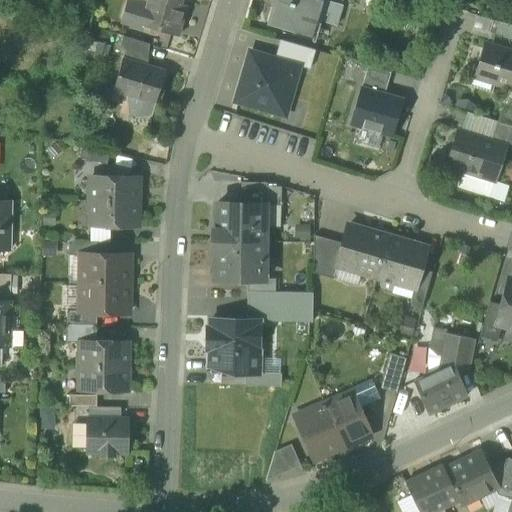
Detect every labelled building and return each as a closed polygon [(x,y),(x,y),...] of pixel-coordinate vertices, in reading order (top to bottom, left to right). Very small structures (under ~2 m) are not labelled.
[(147,0),(146,3),(145,7),(140,26),(175,37),(185,5),(173,2),(174,0),(147,0)] [(274,0),(268,25),(309,36),(313,20),(319,0),(274,0)] [(322,0),(319,0),(313,20),(317,21),(336,26),(342,6),(323,0),(322,0)] [(123,21),(140,26),(145,7),(128,2),(123,21)] [(495,35),(499,23),(475,16),(469,34),(493,41),(495,35)] [(312,37),(317,21),(313,20),(309,36),(312,37)] [(511,40),(511,25),(499,22),(499,23),(495,35),(511,40)] [(119,49),(125,51),(123,59),(141,65),(148,44),(123,36),(119,49)] [(309,69),(315,51),(280,40),(275,59),(299,66),(309,69)] [(112,47),(97,42),(93,57),(107,62),(112,47)] [(495,84),(511,89),(511,52),(510,52),(485,44),(476,73),(493,78),(491,83),(495,84)] [(275,59),(250,52),(235,101),(285,116),(299,66),(275,59)] [(126,95),(136,98),(155,104),(165,72),(141,65),(123,59),(113,91),(126,95)] [(361,89),(384,96),(391,73),(368,66),(361,89)] [(493,78),(476,73),(474,78),(491,83),(493,78)] [(492,94),(495,84),(491,83),(474,78),(471,87),(492,94)] [(383,133),(392,136),(402,101),(384,96),(361,89),(352,124),(359,126),(383,133)] [(136,98),(126,95),(128,119),(129,119),(136,98)] [(151,117),(155,104),(136,98),(129,119),(151,117)] [(497,122),(511,126),(511,108),(509,107),(501,111),(497,122)] [(491,141),(497,122),(466,113),(460,132),(491,141)] [(505,147),(511,149),(511,126),(497,122),(491,141),(506,146),(505,147)] [(379,148),(383,133),(359,126),(354,141),(379,148)] [(458,186),(489,196),(494,181),(505,147),(506,146),(491,141),(460,132),(459,131),(455,143),(454,143),(446,167),(463,172),(458,186)] [(80,158),(107,165),(110,153),(83,147),(80,158)] [(90,199),(90,201),(90,204),(88,206),(88,215),(90,217),(90,225),(110,225),(138,226),(138,202),(139,178),(91,177),(90,185),(88,188),(88,196),(90,199)] [(508,186),(494,181),(489,196),(504,200),(508,186)] [(265,205),(281,206),(281,187),(267,187),(267,183),(241,182),(241,204),(265,204),(265,205)] [(0,231),(9,232),(10,201),(0,200),(0,231)] [(212,229),(212,241),(264,242),(264,226),(265,205),(265,204),(241,204),(217,203),(216,229),(212,229)] [(265,205),(264,226),(281,227),(281,206),(265,205)] [(310,224),(294,224),(294,239),(310,239),(310,224)] [(110,225),(90,225),(89,243),(98,243),(110,243),(110,225)] [(406,243),(388,238),(367,231),(366,234),(349,229),(349,226),(348,226),(342,244),(337,263),(338,264),(362,271),(377,275),(395,280),(414,286),(416,286),(420,269),(426,249),(424,248),(424,250),(406,245),(406,243)] [(0,231),(0,250),(9,250),(9,232),(0,231)] [(313,273),(333,279),(338,264),(337,263),(342,244),(314,235),(313,273)] [(57,242),(41,241),(41,256),(57,256),(57,242)] [(263,279),(264,242),(212,241),(212,253),(216,253),(216,263),(215,279),(247,280),(263,280),(263,279)] [(98,255),(98,243),(89,243),(70,242),(69,255),(82,256),(82,254),(98,255)] [(82,256),(81,283),(129,284),(129,255),(98,255),(82,254),(82,256)] [(82,256),(69,255),(69,283),(81,283),(82,256)] [(338,264),(333,279),(357,286),(362,271),(338,264)] [(409,304),(422,307),(432,273),(420,269),(416,286),(414,286),(411,299),(409,304)] [(0,300),(10,301),(11,275),(0,274),(0,300)] [(247,292),(275,292),(275,279),(263,279),(263,280),(247,280),(247,292)] [(502,327),(511,329),(511,279),(509,279),(501,305),(496,325),(502,327)] [(392,293),(411,299),(414,286),(395,280),(392,293)] [(81,283),(69,283),(61,283),(61,311),(67,311),(80,311),(81,283)] [(128,314),(129,284),(81,283),(80,311),(80,313),(97,313),(128,314)] [(247,292),(247,320),(259,320),(259,321),(312,322),(313,297),(279,296),(275,292),(247,292)] [(0,366),(1,366),(2,347),(2,316),(10,316),(10,301),(0,300),(0,366)] [(480,337),(497,342),(502,327),(496,325),(501,305),(490,302),(480,337)] [(67,311),(67,325),(97,325),(97,313),(80,313),(80,311),(67,311)] [(417,319),(403,315),(398,333),(412,337),(417,319)] [(10,347),(10,316),(2,316),(2,347),(10,347)] [(245,374),(258,374),(258,373),(258,360),(259,321),(259,320),(247,320),(211,319),(211,327),(211,334),(206,334),(206,343),(210,343),(210,350),(209,365),(211,365),(225,365),(232,373),(245,374)] [(97,342),(97,325),(67,325),(67,342),(80,342),(97,342)] [(437,355),(441,357),(446,333),(447,331),(433,328),(429,348),(437,355)] [(441,357),(439,370),(454,363),(455,366),(468,368),(474,339),(446,333),(441,357)] [(80,363),(80,366),(128,367),(128,343),(97,342),(80,342),(80,350),(78,352),(77,361),(80,363)] [(429,348),(426,375),(439,370),(441,357),(437,355),(429,348)] [(381,388),(397,393),(406,359),(390,354),(381,388)] [(258,373),(281,374),(281,360),(258,360),(258,373)] [(414,381),(428,414),(468,396),(455,366),(454,363),(439,370),(426,375),(414,381)] [(225,365),(211,365),(211,373),(232,373),(225,365)] [(127,391),(128,367),(80,366),(80,369),(77,371),(77,379),(80,382),(79,390),(127,391)] [(281,374),(258,373),(258,374),(245,374),(245,386),(281,387),(281,374)] [(349,393),(351,397),(356,408),(360,406),(361,407),(369,403),(378,393),(372,379),(352,388),(353,391),(349,393)] [(378,393),(369,403),(380,398),(378,393)] [(69,407),(89,407),(97,407),(97,395),(69,395),(69,407)] [(366,420),(361,407),(360,406),(356,408),(351,397),(338,403),(336,398),(322,404),(324,409),(301,419),(318,458),(338,450),(337,447),(355,439),(357,442),(368,437),(362,421),(366,420)] [(324,409),(322,404),(292,417),(312,461),(318,458),(301,419),(324,409)] [(121,408),(97,407),(89,407),(89,420),(121,420),(121,408)] [(55,408),(39,408),(39,429),(54,429),(55,408)] [(101,455),(114,455),(114,453),(126,453),(127,420),(121,420),(89,420),(88,420),(88,453),(101,453),(101,455)] [(362,421),(368,437),(373,435),(366,420),(362,421)] [(337,447),(338,450),(357,442),(355,439),(337,447)] [(274,451),(266,481),(301,466),(291,444),(274,451)] [(479,452),(444,469),(460,501),(462,506),(480,497),(496,490),(497,489),(488,471),(479,452)] [(498,495),(511,499),(511,498),(511,497),(511,461),(509,461),(488,471),(497,489),(496,490),(498,495)] [(411,495),(419,511),(437,511),(439,511),(460,501),(444,469),(442,465),(405,483),(411,495)] [(486,510),(494,506),(498,495),(496,490),(480,497),(486,510)] [(400,511),(419,511),(411,495),(396,502),(400,511)] [(507,511),(511,499),(498,495),(494,506),(492,511),(507,511)]
